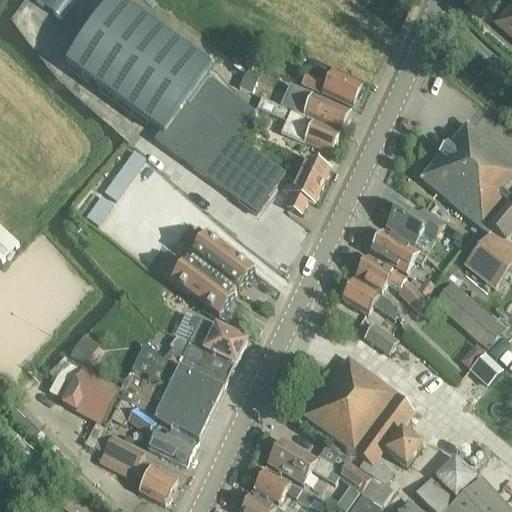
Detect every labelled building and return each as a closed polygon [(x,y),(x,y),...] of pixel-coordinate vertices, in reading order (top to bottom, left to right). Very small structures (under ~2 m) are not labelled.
[(56,0),(45,15),(70,34),(95,0),(56,0)] [(115,2),(67,68),(161,136),(155,144),(257,217),(286,177),(237,141),(256,115),(207,81),(213,73),(115,2)] [(511,42),(511,5),(494,27),(511,42)] [(301,87),(352,111),(356,103),(359,102),(362,96),(361,93),(363,90),(333,76),(328,87),(306,77),(301,87)] [(244,79),(239,90),(253,96),(257,85),(244,79)] [(287,99),(282,110),(314,124),(314,125),(341,137),(345,128),(349,126),(350,122),(349,119),(351,115),(313,98),(309,109),(287,99)] [(314,124),(282,110),(278,108),(266,102),(261,114),(287,125),(282,136),(332,158),(333,155),(336,153),(338,150),(337,146),(341,137),(314,125),(314,124)] [(422,183),(489,239),(464,268),(495,294),(511,271),(511,249),(506,245),(511,237),(511,162),(468,127),(422,183)] [(146,162),(135,154),(132,160),(143,168),(146,162)] [(132,160),(128,165),(139,173),(143,168),(132,160)] [(315,208),(323,190),(331,173),(308,162),(299,179),(291,197),(294,198),(287,212),(301,218),(308,205),(315,208)] [(128,165),(124,170),(135,178),(139,173),(128,165)] [(124,170),(120,175),(131,183),(135,178),(124,170)] [(120,175),(116,181),(127,189),(131,183),(120,175)] [(116,181),(113,186),(124,194),(127,189),(116,181)] [(113,186),(109,191),(120,199),(124,194),(113,186)] [(109,191),(105,196),(116,204),(120,199),(109,191)] [(102,200),(98,205),(109,213),(113,208),(102,200)] [(98,205),(95,211),(106,219),(109,213),(98,205)] [(386,231),(414,249),(423,235),(435,243),(446,227),(424,213),(419,221),(400,209),(386,231)] [(95,211),(91,216),(102,224),(106,219),(95,211)] [(91,216),(87,221),(98,229),(102,224),(91,216)] [(0,228),(0,261),(16,244),(0,228)] [(255,275),(199,232),(183,254),(194,262),(191,267),(179,259),(163,280),(220,323),(236,301),(233,299),(237,294),(240,296),(255,275)] [(422,267),(426,262),(422,258),(383,235),(371,256),(397,271),(404,259),(416,267),(418,264),(422,267)] [(459,238),(453,247),(461,253),(468,245),(459,238)] [(426,301),(418,294),(407,284),(368,261),(357,280),(382,296),(388,286),(400,293),(399,295),(419,313),(427,302),(426,301)] [(343,304),(368,319),(374,309),(395,323),(398,319),(393,309),(390,304),(355,284),(350,292),(346,293),(343,297),(345,301),(343,304)] [(424,285),(418,294),(426,301),(433,291),(424,285)] [(436,306),(489,352),(505,333),(452,287),(436,306)] [(248,345),(201,323),(189,347),(236,369),(248,345)] [(366,341),(390,359),(399,346),(375,328),(366,341)] [(85,336),(71,357),(88,368),(102,348),(85,336)] [(473,372),(487,355),(475,346),(461,362),(473,372)] [(175,350),(163,363),(182,378),(184,373),(224,393),(236,369),(189,347),(184,358),(175,350)] [(144,349),(118,403),(135,411),(172,435),(174,433),(200,445),(225,393),(224,393),(184,373),(182,378),(163,363),(147,348),(144,349)] [(50,396),(64,404),(62,407),(100,429),(110,411),(111,411),(121,394),(63,361),(54,379),(59,381),(50,396)] [(305,419),(364,465),(373,471),(377,465),(414,416),(398,398),(349,361),(305,419)] [(111,422),(125,429),(128,425),(148,439),(156,427),(136,413),(120,404),(111,422)] [(14,418),(56,464),(57,462),(69,476),(75,470),(66,459),(70,455),(26,407),(14,418)] [(85,447),(98,454),(141,475),(140,476),(147,480),(139,497),(165,510),(167,507),(170,506),(172,502),(171,499),(178,484),(141,465),(145,458),(102,436),(104,432),(96,428),(96,429),(93,428),(84,445),(86,446),(85,447)] [(149,451),(160,457),(187,471),(198,449),(171,436),(159,430),(149,451)] [(0,438),(0,462),(7,468),(11,463),(40,487),(53,472),(5,432),(0,438)] [(386,456),(405,471),(421,450),(402,435),(386,456)] [(317,465),(298,453),(283,444),(268,469),(304,489),(312,475),(329,485),(337,471),(319,460),(317,465)] [(326,449),(319,460),(337,471),(342,474),(343,474),(348,466),(343,462),(330,452),(326,449)] [(385,489),(393,477),(377,465),(373,471),(364,465),(359,471),(373,481),(385,489)] [(343,474),(338,481),(361,496),(362,497),(372,482),(348,466),(343,474)] [(254,494),(279,508),(286,496),(309,509),(311,506),(320,511),(326,511),(329,508),(314,500),(291,487),(266,473),(254,494)] [(511,511),(482,480),(447,511),(511,511)] [(378,511),(391,494),(385,489),(373,481),(372,482),(362,497),(361,496),(349,511),(378,511)] [(413,498),(429,511),(445,511),(453,504),(428,481),(413,498)] [(277,511),(252,497),(243,511),(277,511)]
